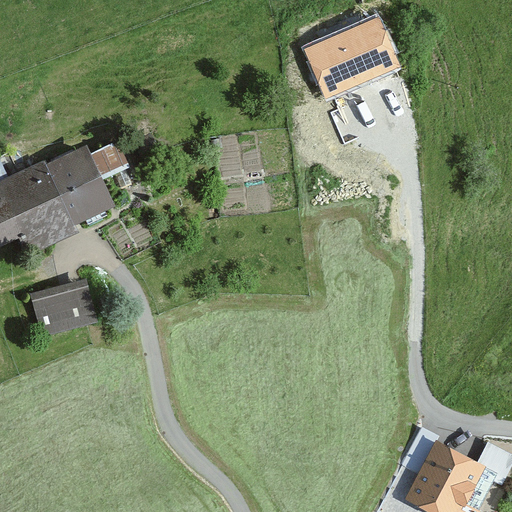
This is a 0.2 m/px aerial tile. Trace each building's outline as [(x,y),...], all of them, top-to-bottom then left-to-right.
[(398,75),(379,28),(330,47),(331,50),(316,56),(342,119),(361,111),(354,92),(398,75)] [(0,244),(23,234),(27,243),(109,207),(81,144),(0,180),(0,244)] [(81,284),(29,299),(40,332),(92,315),(81,284)] [(483,466),(435,440),(403,500),(425,511),(475,511),(463,505),(483,466)] [(511,467),(511,456),(486,443),(476,461),(507,477),(511,467)]
